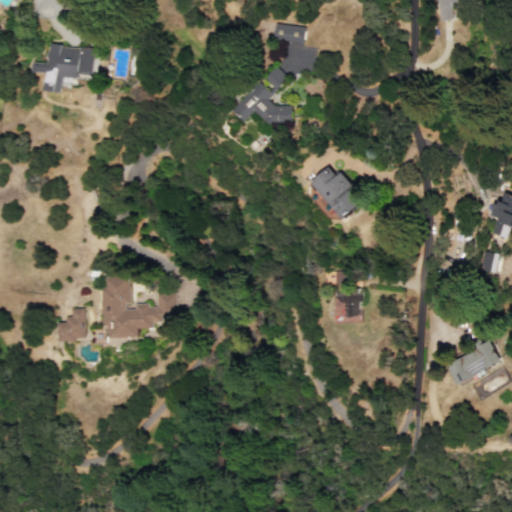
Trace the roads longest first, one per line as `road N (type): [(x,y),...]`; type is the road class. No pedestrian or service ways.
road 1 (residential): [(415,0),(429,324),(415,448),(334,408),(245,210),(167,147),(141,147),(130,177),(216,348),(121,448),(88,465),(27,455),(0,436)]
road 2 (residential): [(487,0),(483,24),(436,64),(413,70),(291,59)]
